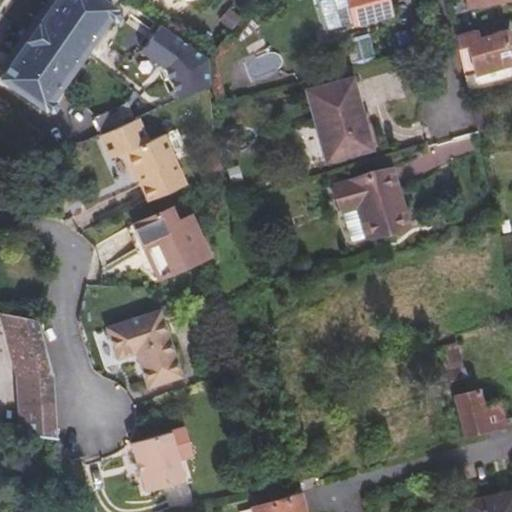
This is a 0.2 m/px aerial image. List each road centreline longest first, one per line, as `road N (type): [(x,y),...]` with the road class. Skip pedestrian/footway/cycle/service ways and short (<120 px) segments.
road 1 (residential): [(0,216),(65,237),(74,252),(59,329),(70,390),(95,420)]
road 2 (residential): [(345,483),(511,436)]
